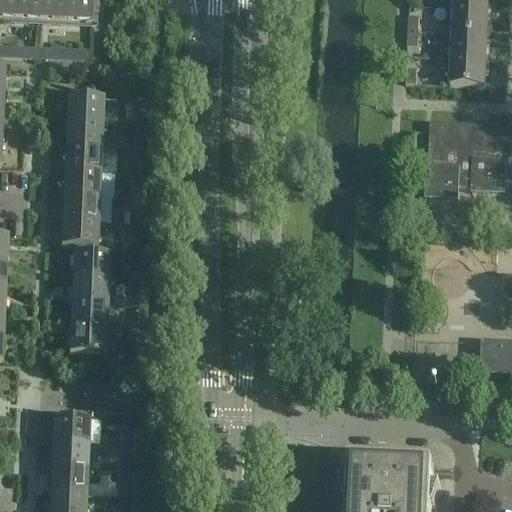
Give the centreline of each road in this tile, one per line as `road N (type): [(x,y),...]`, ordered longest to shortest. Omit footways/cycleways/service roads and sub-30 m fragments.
road 1 (tertiary): [(238,422),(244,0)]
road 2 (tertiary): [(214,0),(213,420)]
road 3 (residential): [(458,511),(448,428),(238,422)]
